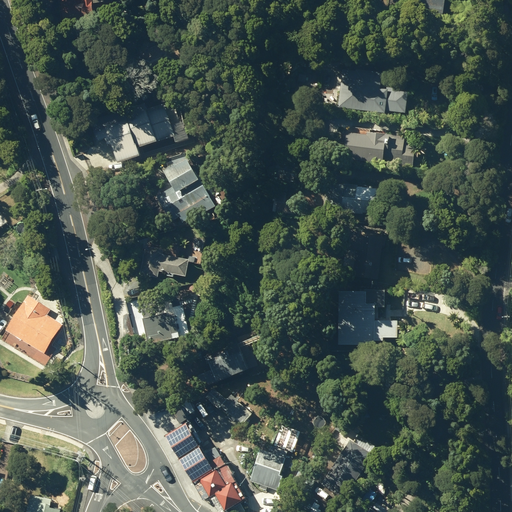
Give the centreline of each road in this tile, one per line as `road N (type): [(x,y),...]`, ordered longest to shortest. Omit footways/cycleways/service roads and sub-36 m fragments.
road 1 (unclassified): [(0,4),(78,247),(100,347),(99,390)]
road 2 (residential): [(503,511),(491,319),(511,137)]
